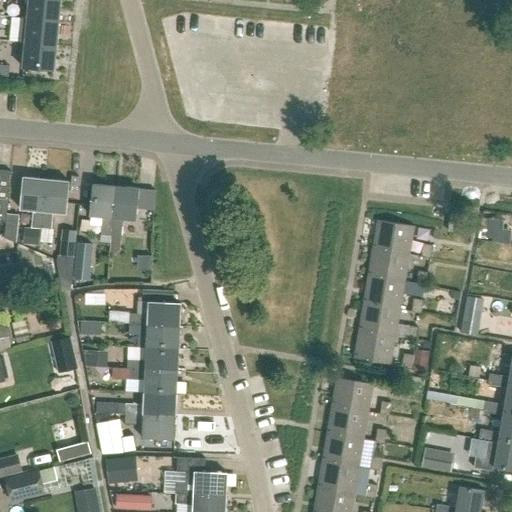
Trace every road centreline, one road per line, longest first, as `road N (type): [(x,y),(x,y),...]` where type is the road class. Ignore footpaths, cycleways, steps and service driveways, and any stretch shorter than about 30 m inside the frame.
road 1 (residential): [(266,511),(168,143)]
road 2 (residential): [(511,178),(168,143)]
road 3 (residential): [(168,143),(0,127)]
road 4 (residential): [(168,143),(130,0)]
